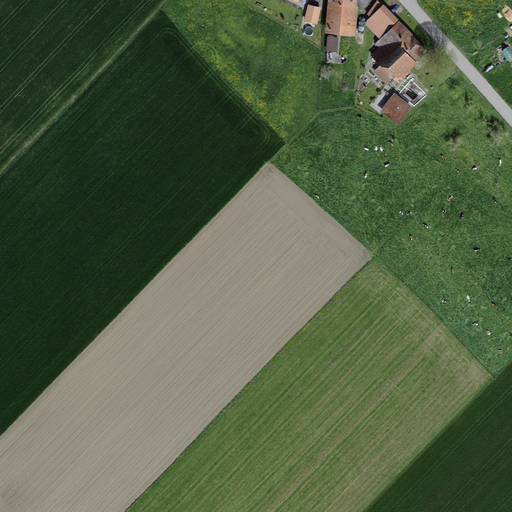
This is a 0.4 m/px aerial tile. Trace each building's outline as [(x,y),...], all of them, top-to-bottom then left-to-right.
[(352,0),(331,0),(329,35),(349,36),(352,0)] [(396,17),(376,2),(365,17),(380,28),(385,22),(389,25),(396,17)] [(320,6),(311,4),(306,25),(315,27),(320,6)] [(394,82),(425,56),(397,24),(367,50),(394,82)] [(328,37),(327,50),(336,51),(337,38),(328,37)] [(410,107),(394,96),(385,109),(401,120),(410,107)]
